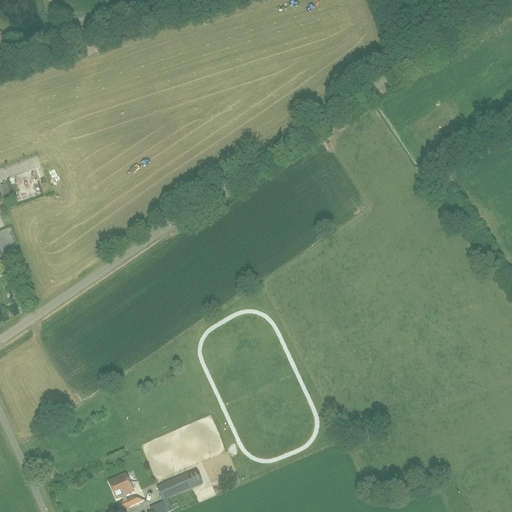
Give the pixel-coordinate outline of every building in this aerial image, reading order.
[(16,15),(16,9),(8,10),(9,26),(26,25),(25,15),(16,15)] [(103,28),(99,17),(85,23),(89,34),(103,28)] [(32,132),(0,142),(0,164),(39,151),(32,132)] [(16,186),(24,185),(22,172),(15,173),(16,186)] [(11,194),(7,184),(1,186),(5,196),(11,194)] [(144,501),(131,499),(127,501),(127,496),(134,493),(126,474),(107,483),(115,501),(123,498),(123,503),(120,504),(120,511),(123,511),(127,511),(127,509),(144,501)] [(187,474),(157,488),(163,502),(193,489),(187,474)] [(162,511),(159,502),(148,506),(149,511),(162,511)]
